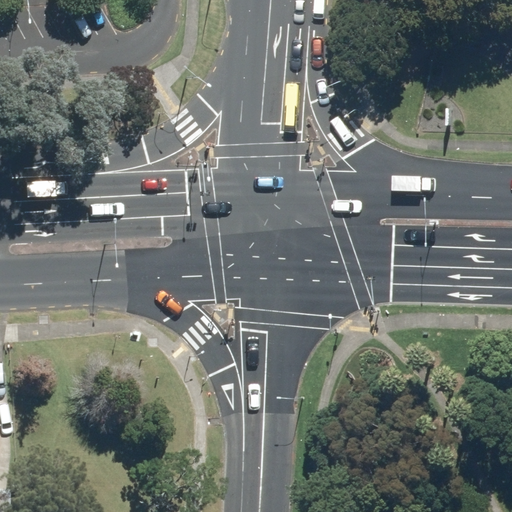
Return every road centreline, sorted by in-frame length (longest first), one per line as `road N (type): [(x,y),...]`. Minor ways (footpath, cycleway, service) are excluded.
road 1 (primary): [(249,464),(234,394),(197,326),(156,288),(92,263)]
road 2 (primary): [(85,189),(216,107),(246,75),(276,21)]
road 3 (primary): [(511,265),(263,256)]
road 4 (primary): [(276,21),(300,74),(335,119),(439,197)]
road 5 (secondary): [(249,464),(263,256)]
road 6 (primary): [(262,190),(439,197)]
road 7 (primary): [(85,189),(262,190)]
road 8 (primary): [(263,256),(92,263)]
road 9 (secondary): [(262,190),(276,21)]
